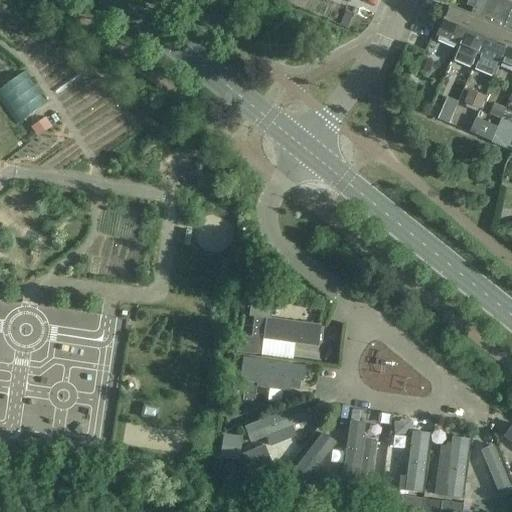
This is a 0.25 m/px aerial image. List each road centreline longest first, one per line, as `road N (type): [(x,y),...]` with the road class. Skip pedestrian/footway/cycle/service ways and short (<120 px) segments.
road 1 (tertiary): [(511,315),(305,152)]
road 2 (tertiary): [(305,152),(120,0)]
road 3 (residential): [(363,317),(267,229),(271,198),(305,152)]
road 4 (residential): [(363,317),(349,371),(355,394),(456,413),(466,406),(461,395)]
road 5 (residential): [(305,152),(384,41),(402,0)]
road 6 (residential): [(461,395),(363,317)]
